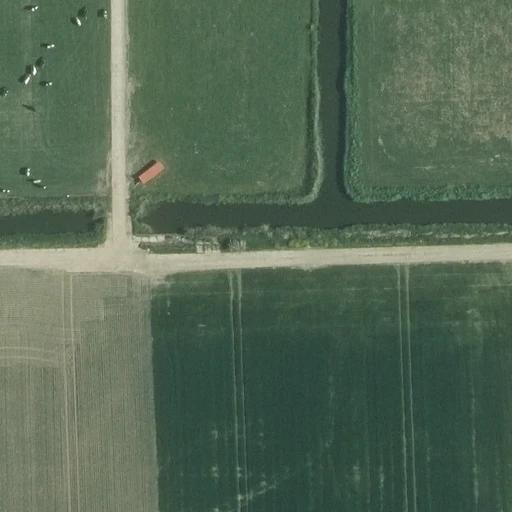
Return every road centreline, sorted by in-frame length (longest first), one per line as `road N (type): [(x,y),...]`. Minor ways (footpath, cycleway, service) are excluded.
road 1 (track): [(0,259),(511,252)]
road 2 (track): [(116,0),(122,262)]
